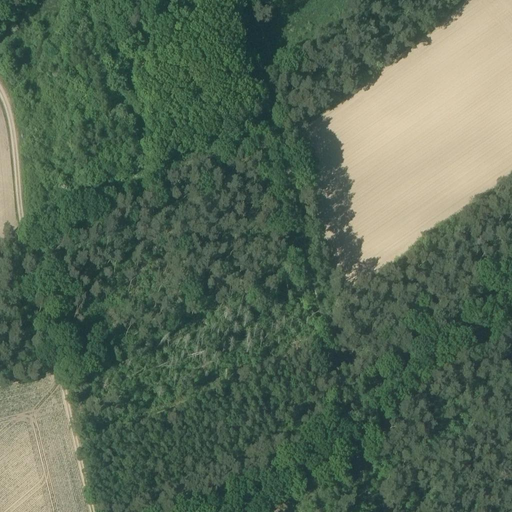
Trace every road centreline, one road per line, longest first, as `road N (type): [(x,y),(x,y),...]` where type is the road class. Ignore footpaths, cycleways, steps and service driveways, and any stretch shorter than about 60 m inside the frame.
road 1 (track): [(95,511),(24,230)]
road 2 (track): [(24,230),(12,109),(0,83)]
